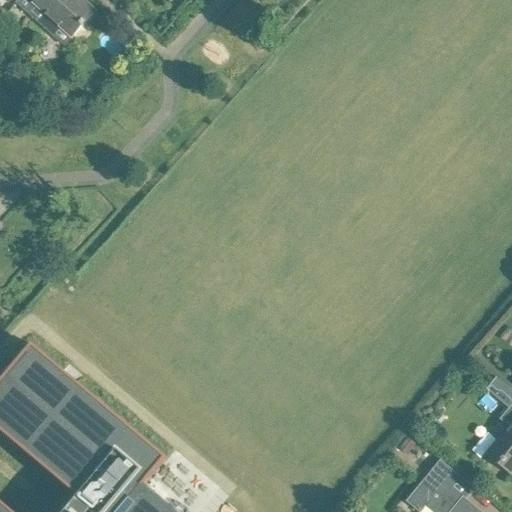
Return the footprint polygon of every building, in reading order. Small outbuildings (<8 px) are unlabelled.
[(63,47),(96,11),(83,0),(17,0),(15,3),(63,47)] [(160,195),(142,214),(210,277),(228,258),(160,195)] [(12,511),(0,501),(0,511),(176,511),(144,485),(166,458),(32,345),(0,383),(0,429),(77,494),(61,511),(12,511)] [(511,403),(509,407),(511,408),(502,419),(510,426),(489,450),(499,458),(511,468),(511,403)] [(408,437),(400,448),(407,454),(416,443),(408,437)] [(479,511),(481,511),(466,499),(474,489),(475,490),(476,489),(440,459),(405,502),(417,511),(420,511),(425,507),(430,511),(479,511)]
